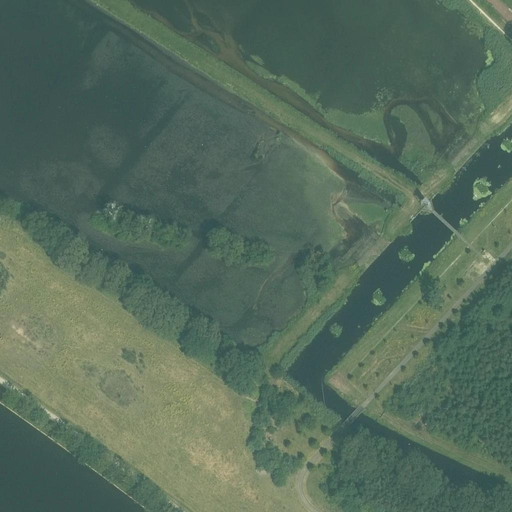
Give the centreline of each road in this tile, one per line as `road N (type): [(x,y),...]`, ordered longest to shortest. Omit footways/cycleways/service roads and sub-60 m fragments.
road 1 (track): [(101,0),(412,198)]
road 2 (track): [(181,511),(0,379)]
